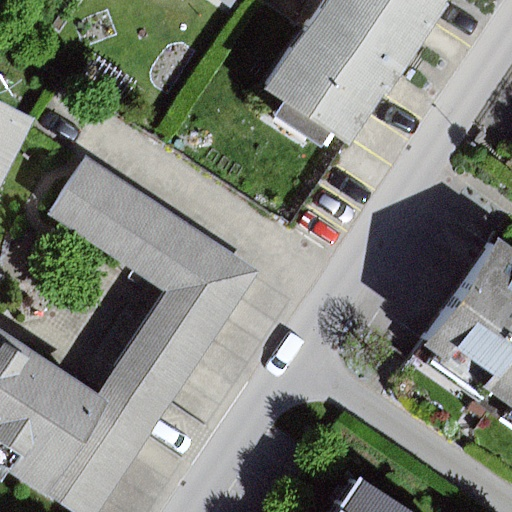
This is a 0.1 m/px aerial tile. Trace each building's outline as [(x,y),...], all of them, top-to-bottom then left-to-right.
[(447,0),(320,0),(259,90),(345,149),(412,51),(447,0)] [(0,462),(38,489),(100,398),(0,329),(0,287),(5,276),(0,273),(0,199),(38,121),(0,101),(0,462)] [(169,297),(120,370),(173,407),(264,273),(90,157),(50,217),(169,297)] [(511,256),(480,234),(398,350),(511,430),(511,256)] [(108,387),(100,398),(154,435),(163,422),(173,407),(120,370),(108,387)] [(100,511),(154,435),(100,398),(38,489),(72,511),(100,511)] [(384,511),(336,481),(316,511),(384,511)]
